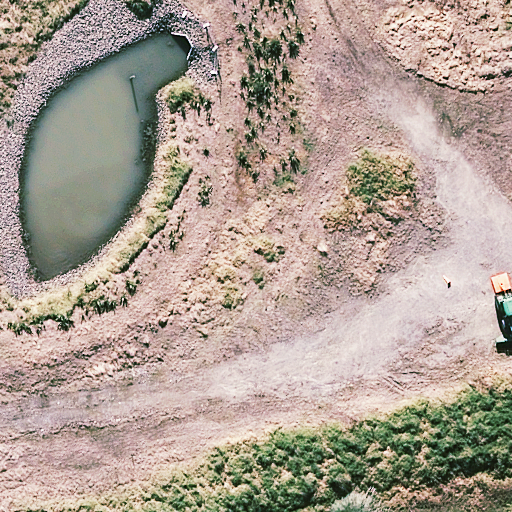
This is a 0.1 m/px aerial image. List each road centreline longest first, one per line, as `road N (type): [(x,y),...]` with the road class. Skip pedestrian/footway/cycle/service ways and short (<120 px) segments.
road 1 (track): [(489,213),(419,299),(250,369),(72,405),(0,411)]
road 2 (track): [(511,228),(474,203),(395,122),(348,53)]
